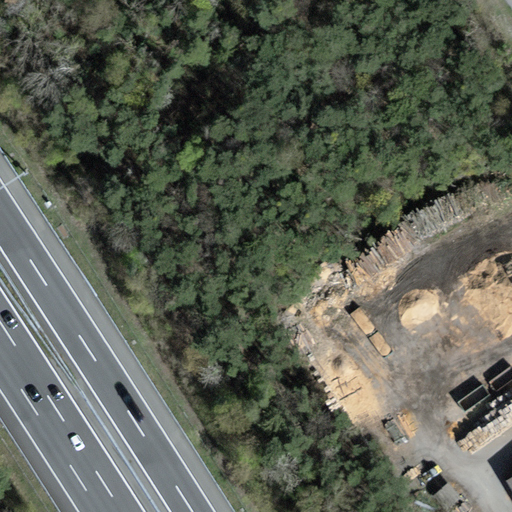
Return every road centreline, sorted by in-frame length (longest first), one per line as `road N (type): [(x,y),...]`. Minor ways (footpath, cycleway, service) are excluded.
road 1 (motorway): [(193,511),(0,212)]
road 2 (motorway): [(0,339),(111,511)]
